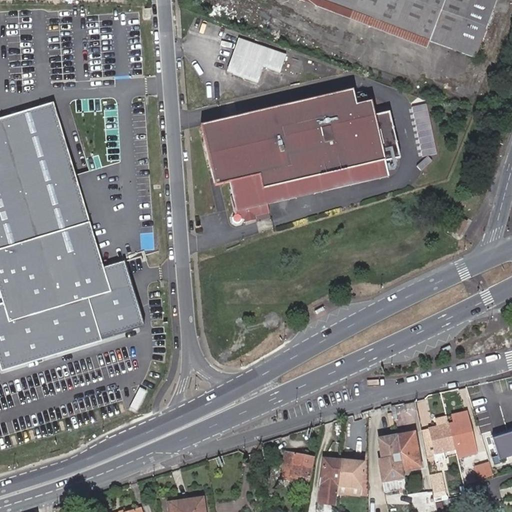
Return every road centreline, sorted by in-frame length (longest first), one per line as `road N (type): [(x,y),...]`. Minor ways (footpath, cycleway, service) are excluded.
road 1 (unknown): [(173,117),(356,88),(392,106),(402,140),(399,167),(381,188),(182,243)]
road 2 (primary): [(169,445),(511,287)]
road 3 (residential): [(169,445),(219,444),(511,360)]
road 4 (unclassified): [(164,0),(189,349)]
road 5 (unknown): [(509,0),(484,63),(447,72),(374,58),(237,0)]
road 6 (primary): [(473,265),(245,384)]
road 7 (primary): [(167,423),(0,487)]
road 8 (primary): [(40,494),(169,445)]
